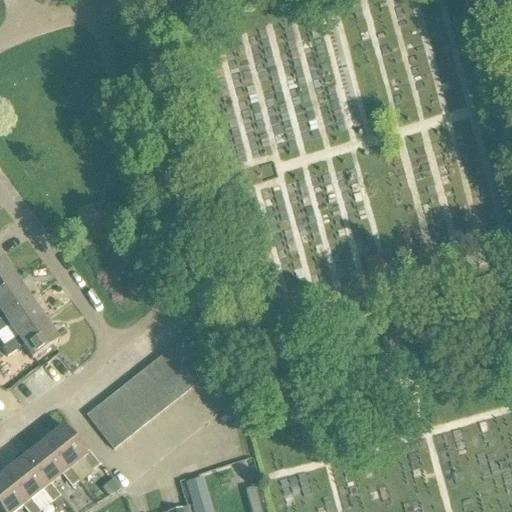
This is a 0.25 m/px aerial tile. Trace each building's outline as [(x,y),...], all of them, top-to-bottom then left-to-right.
[(368,280),(388,274),(383,258),(363,263),(368,280)] [(0,293),(16,282),(1,260),(0,260),(0,261),(1,262),(0,262),(0,293)] [(30,303),(16,282),(0,293),(0,316),(3,320),(3,321),(30,303)] [(3,321),(3,320),(0,322),(0,334),(9,329),(17,341),(18,341),(44,323),(30,303),(3,321)] [(284,336),(283,332),(278,316),(231,330),(237,349),(284,336)] [(18,341),(17,341),(1,352),(7,360),(23,349),(32,363),(58,345),(58,346),(59,345),(44,323),(18,341)] [(182,344),(172,351),(186,368),(195,361),(182,344)] [(172,351),(162,359),(176,376),(186,368),(172,351)] [(162,359),(153,366),(166,384),(176,376),(162,359)] [(195,361),(186,368),(199,386),(208,378),(195,361)] [(153,366),(143,374),(157,391),(166,384),(153,366)] [(190,393),(199,386),(186,368),(176,376),(190,393)] [(143,374),(134,382),(147,399),(157,391),(143,374)] [(180,401),(190,393),(176,376),(166,384),(180,401)] [(134,382),(124,389),(138,406),(147,399),(134,382)] [(170,408),(180,401),(166,384),(157,391),(170,408)] [(124,389),(115,397),(128,414),(138,406),(124,389)] [(161,416),(170,408),(157,391),(147,399),(161,416)] [(115,397),(105,404),(119,421),(128,414),(115,397)] [(138,406),(151,423),(161,416),(147,399),(138,406)] [(105,404),(96,412),(109,429),(119,421),(105,404)] [(128,414),(142,431),(151,423),(138,406),(128,414)] [(109,429),(96,412),(86,419),(100,437),(109,429)] [(119,421),(132,439),(142,431),(128,414),(119,421)] [(109,429),(123,446),(132,439),(119,421),(109,429)] [(109,429),(100,437),(113,454),(123,446),(109,429)] [(63,430),(43,446),(66,475),(70,472),(81,463),(91,475),(99,469),(88,455),(85,457),(63,430)] [(43,446),(23,461),(46,491),(50,488),(62,478),(71,491),(79,484),(70,472),(66,475),(43,446)] [(59,500),(50,488),(46,491),(23,461),(3,477),(26,507),(30,504),(42,494),(52,506),(59,500)] [(26,507),(3,477),(0,479),(0,511),(19,511),(22,510),(24,511),(36,511),(30,504),(26,507)] [(202,481),(185,486),(191,508),(208,503),(202,481)]
